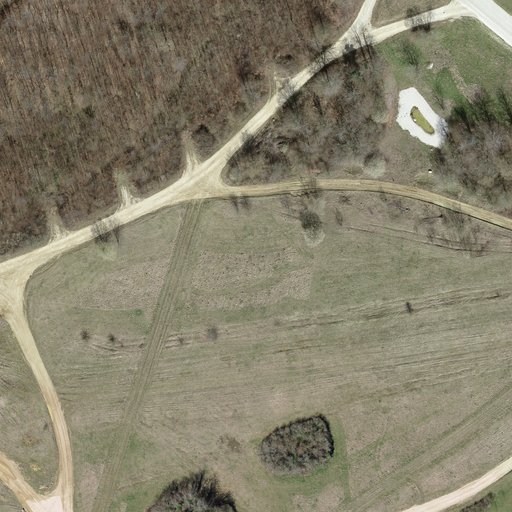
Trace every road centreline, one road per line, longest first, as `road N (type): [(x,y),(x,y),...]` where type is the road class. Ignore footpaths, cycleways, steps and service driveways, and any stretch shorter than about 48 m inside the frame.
road 1 (track): [(369,0),(351,38),(189,181),(0,269)]
road 2 (track): [(189,181),(215,190),(361,185),(417,193),(511,224)]
road 3 (track): [(58,511),(66,457),(55,409),(0,269)]
road 4 (track): [(351,38),(477,3)]
